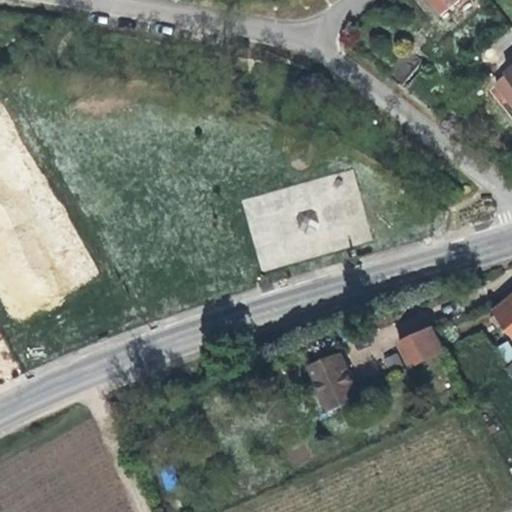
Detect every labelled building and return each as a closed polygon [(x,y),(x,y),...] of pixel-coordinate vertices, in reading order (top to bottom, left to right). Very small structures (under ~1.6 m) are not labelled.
[(428,0),(442,16),(461,0),(428,0)] [(400,85),(420,58),(407,47),(386,74),(400,85)] [(511,71),(510,73),(511,73),(499,84),(511,99),(511,71)] [(511,327),(511,298),(498,310),(500,312),(507,320),(511,327)] [(507,320),(500,312),(493,318),(500,326),(507,320)] [(448,351),(436,325),(400,341),(412,368),(448,351)] [(361,399),(343,353),(311,365),(330,412),(361,399)]
